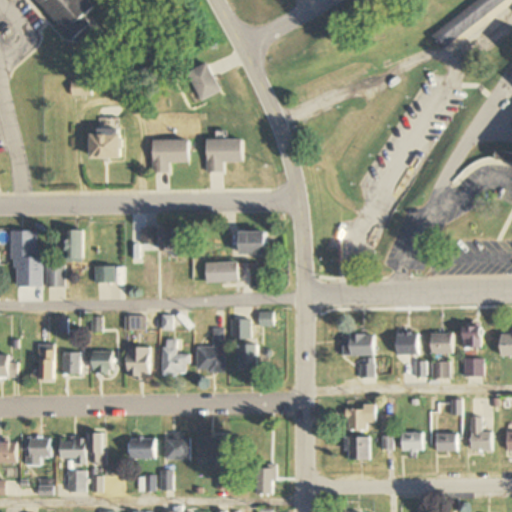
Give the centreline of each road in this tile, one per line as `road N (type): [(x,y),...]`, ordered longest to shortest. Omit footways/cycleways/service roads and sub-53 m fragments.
road 1 (residential): [(0,303),(305,298)]
road 2 (residential): [(0,406),(302,401)]
road 3 (residential): [(25,205),(299,199)]
road 4 (residential): [(299,199),(203,0)]
road 5 (residential): [(304,511),(305,298)]
road 6 (residential): [(304,487),(511,485)]
road 7 (residential): [(305,298),(511,294)]
